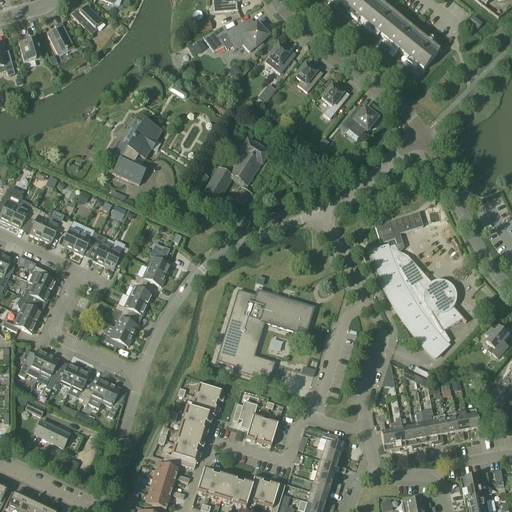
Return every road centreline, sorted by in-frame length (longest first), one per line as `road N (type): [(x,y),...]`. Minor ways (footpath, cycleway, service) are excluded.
road 1 (residential): [(138,377),(172,305),(198,274),(260,234),(319,213)]
road 2 (residential): [(424,134),(386,94),(288,19),(276,0)]
road 3 (residential): [(186,511),(207,446),(272,466),(306,419)]
road 4 (residential): [(511,290),(476,244),(424,134)]
road 5 (residential): [(138,377),(51,335),(75,270)]
road 6 (residential): [(363,299),(381,332),(351,432)]
road 7 (residential): [(95,511),(138,377)]
road 8 (residential): [(306,419),(342,317),(363,299)]
road 9 (residential): [(319,213),(368,184),(424,134)]
